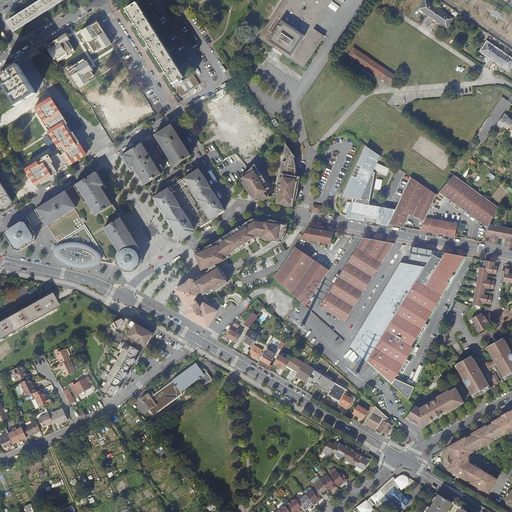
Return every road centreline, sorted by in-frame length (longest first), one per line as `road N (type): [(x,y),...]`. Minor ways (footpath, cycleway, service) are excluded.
road 1 (secondary): [(197,339),(403,459)]
road 2 (unclassified): [(310,153),(372,92),(511,87)]
road 3 (residential): [(511,255),(301,217)]
road 4 (residential): [(172,113),(224,81),(187,19),(169,17),(157,0)]
road 5 (residential): [(197,339),(77,426)]
road 6 (unknown): [(500,82),(378,0)]
road 7 (residential): [(238,216),(123,296)]
road 8 (residential): [(100,0),(172,113)]
road 9 (residential): [(403,459),(511,395)]
road 10 (residential): [(0,221),(105,156)]
